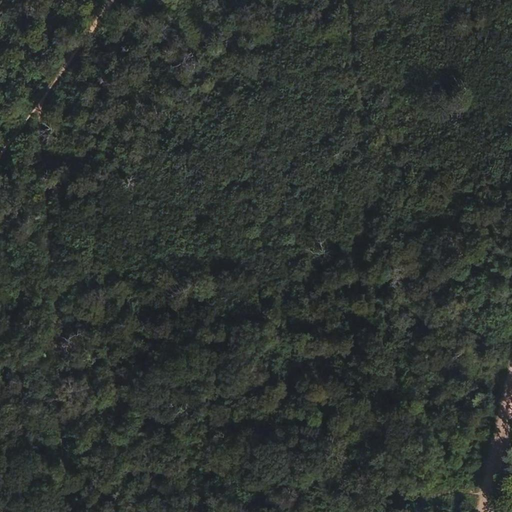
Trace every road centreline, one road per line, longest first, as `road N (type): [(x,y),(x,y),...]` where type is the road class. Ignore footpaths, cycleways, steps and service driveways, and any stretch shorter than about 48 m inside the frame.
road 1 (track): [(42,89),(69,511)]
road 2 (track): [(375,511),(494,478),(511,481)]
